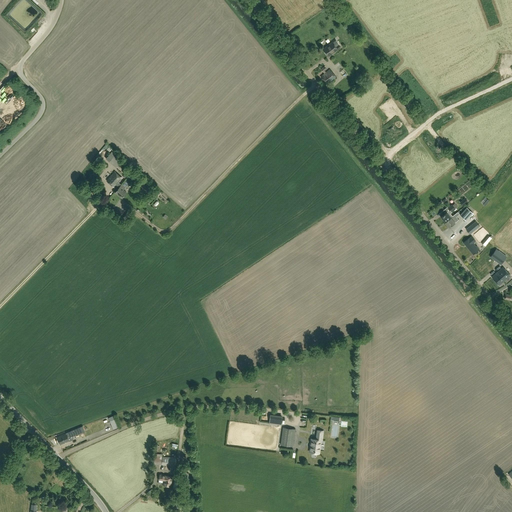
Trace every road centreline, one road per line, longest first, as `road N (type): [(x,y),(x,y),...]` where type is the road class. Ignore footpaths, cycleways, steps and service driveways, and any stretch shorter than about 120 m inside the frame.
road 1 (unknown): [(316,84),(171,226),(152,225),(126,205)]
road 2 (unclassified): [(511,328),(378,163)]
road 3 (unclassified): [(378,163),(249,0)]
road 4 (residential): [(511,80),(436,115),(378,163)]
road 5 (unclassified): [(105,511),(0,397)]
